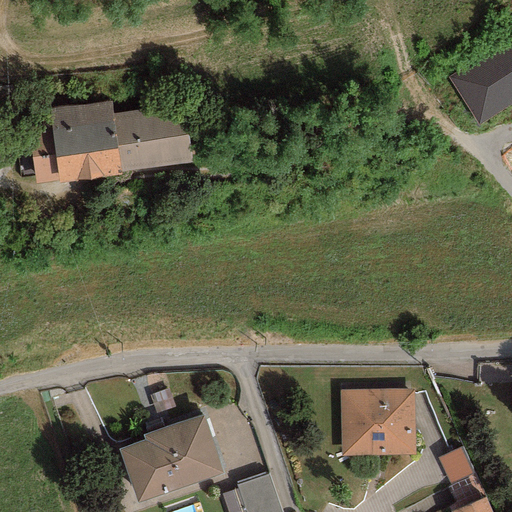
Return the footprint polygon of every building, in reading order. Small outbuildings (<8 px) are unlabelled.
[(511,31),(449,71),(479,118),(511,97),(511,31)] [(32,178),(192,158),(185,99),(114,108),(112,96),(23,108),(32,178)] [(414,385),(339,386),(339,451),(414,451),(414,385)] [(202,406),(117,434),(136,491),(221,464),(202,406)] [(450,478),(475,467),(463,441),(438,453),(450,478)] [(494,511),(484,488),(450,503),(453,511),(494,511)]
